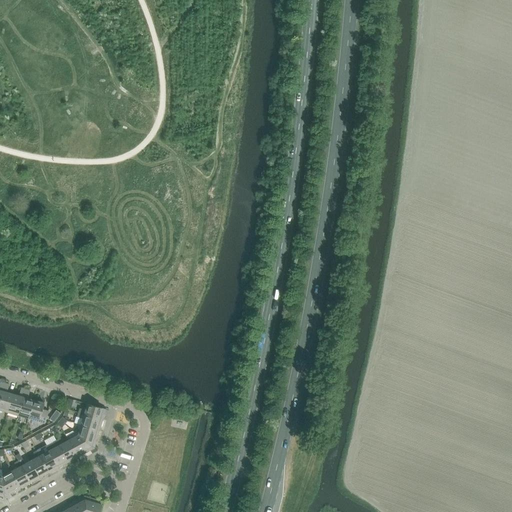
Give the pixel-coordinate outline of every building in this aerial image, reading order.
[(0,398),(0,410),(7,413),(12,394),(6,393),(9,385),(4,383),(0,398)] [(18,396),(12,394),(7,413),(17,416),(25,389),(21,388),(18,396)] [(17,416),(28,419),(33,401),(27,399),(29,391),(25,389),(17,416)] [(33,401),(28,419),(44,424),(48,412),(42,410),(44,404),(33,401)] [(78,413),(102,420),(105,409),(87,404),(85,410),(79,409),(78,413)] [(81,425),(99,430),(102,420),(78,413),(77,417),(83,419),(81,425)] [(78,435),(94,448),(99,430),(81,425),(78,435)] [(68,440),(77,457),(94,448),(78,435),(68,440)] [(60,438),(56,440),(68,462),(77,457),(68,440),(63,443),(60,438)] [(46,445),(49,451),(58,467),(68,462),(56,440),(46,445)] [(37,451),(49,473),(58,467),(49,451),(44,454),(41,448),(37,451)] [(30,461),(39,478),(49,473),(37,451),(33,453),(36,458),(30,461)] [(22,459),(18,461),(30,483),(39,478),(30,461),(25,464),(22,459)] [(30,483),(18,461),(14,463),(17,468),(11,471),(20,488),(30,483)] [(2,477),(4,497),(20,488),(11,471),(2,477)] [(85,511),(84,496),(68,505),(71,511),(85,511)] [(99,511),(102,502),(84,496),(85,511),(99,511)]
